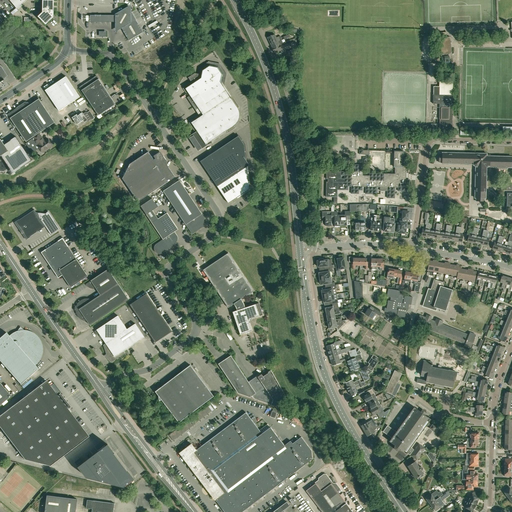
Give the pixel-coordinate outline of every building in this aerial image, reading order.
[(25,0),(8,0),(16,8),(25,0)] [(42,0),(42,7),(42,12),(38,16),(45,24),(52,17),(50,15),(52,14),(52,7),(52,0),(42,0)] [(115,26),(120,29),(122,28),(129,40),(143,32),(136,20),(131,11),(129,14),(124,11),(122,15),(117,13),(115,14),(115,12),(117,12),(117,10),(115,10),(115,8),(110,8),(110,12),(110,26),(115,26)] [(439,55),(452,54),(450,37),(437,38),(439,55)] [(283,43),(281,40),(282,40),(281,38),(270,42),(272,47),(279,44),(283,43)] [(282,51),(289,48),(291,47),(289,44),(288,44),(287,44),(280,47),(279,44),(272,47),(274,53),(281,50),(282,51)] [(199,109),(228,90),(223,82),(223,79),(224,74),(219,65),(209,63),(201,69),(200,74),(195,73),(188,78),(192,84),(186,89),(190,95),(187,97),(196,111),(199,109)] [(66,76),(45,90),(59,111),(80,97),(66,76)] [(116,104),(97,76),(80,87),(98,116),(116,104)] [(449,108),(439,107),(439,119),(440,119),(440,131),(452,131),(453,125),(451,125),(451,121),(453,121),(453,108),(452,104),(452,95),(453,82),(440,81),(440,86),(434,86),(433,94),(433,104),(436,104),(449,104),(449,108)] [(228,133),(235,128),(234,126),(236,124),(238,121),(239,118),(240,114),(239,111),(238,108),(239,107),(228,90),(199,109),(203,115),(192,122),(197,131),(190,136),(199,151),(212,142),(211,141),(227,131),(228,133)] [(25,102),(8,114),(26,142),(55,122),(39,99),(29,105),(28,103),(25,102)] [(89,122),(92,120),(87,113),(84,115),(82,113),(78,116),(77,114),(72,118),(77,125),(83,120),(84,122),(87,120),(89,122)] [(40,149),(43,153),(43,152),(45,152),(47,151),(47,150),(53,146),(47,138),(41,143),(38,140),(42,137),(40,134),(32,139),(25,144),(32,154),(40,149)] [(0,155),(0,156),(12,173),(15,171),(32,160),(16,136),(5,144),(2,140),(1,141),(0,139),(0,155)] [(250,189),(246,164),(244,145),(238,136),(200,161),(228,203),(250,189)] [(403,158),(403,151),(394,151),(394,167),(395,167),(395,174),(370,173),(370,177),(363,177),(363,165),(352,164),(352,168),(355,168),(355,172),(341,171),(334,171),(334,170),(326,169),(326,178),(328,178),(328,182),(326,181),(326,196),(337,197),(337,190),(344,190),(348,190),(348,186),(351,186),(351,193),(359,194),(359,190),(362,190),(362,187),(366,187),(365,194),(377,194),(377,187),(380,187),(380,191),(387,191),(387,198),(394,198),(395,187),(398,187),(398,191),(409,191),(409,180),(405,180),(405,175),(404,175),(404,173),(406,173),(406,158),(403,158)] [(130,164),(122,178),(138,202),(168,181),(168,180),(169,179),(170,180),(175,177),(164,161),(166,160),(163,156),(162,157),(159,154),(155,157),(156,159),(154,160),(148,152),(130,164)] [(511,167),(511,166),(511,157),(487,156),(487,154),(442,153),(442,154),(439,154),(439,162),(442,162),(442,163),(473,164),(476,166),(475,198),(476,198),(476,201),(484,201),(485,198),(486,198),(486,167),(511,167)] [(192,234),(195,232),(204,226),(204,224),(202,222),(203,219),(205,218),(204,218),(203,218),(201,215),(202,214),(179,180),(163,191),(192,234)] [(163,239),(156,244),(155,244),(155,245),(155,246),(154,246),(154,247),(154,248),(154,249),(154,250),(155,251),(155,252),(156,253),(157,253),(158,254),(160,254),(161,254),(163,253),(169,249),(173,246),(172,244),(176,242),(177,241),(177,240),(178,239),(178,238),(178,237),(177,236),(174,232),(178,229),(167,213),(158,219),(153,210),(158,207),(152,198),(141,206),(146,214),(152,223),(163,239)] [(412,220),(413,208),(409,207),(404,207),(404,210),(403,218),(401,233),(406,233),(407,219),(412,220)] [(46,214),(36,212),(34,210),(15,222),(26,239),(45,226),(51,235),(60,229),(48,212),(46,214)] [(350,220),(350,211),(345,211),(345,215),(341,215),(341,226),(347,225),(347,220),(350,220)] [(331,215),(331,212),(322,212),(322,220),(325,220),(325,226),(332,226),(332,220),(331,220),(331,215)] [(341,215),(338,215),(337,212),(331,212),(331,215),(331,220),(332,220),(335,220),(335,227),(339,227),(339,226),(341,226),(341,215)] [(473,242),(476,228),(473,228),(472,234),(469,234),(467,241),(473,242)] [(482,245),(486,230),(483,230),(482,237),(479,236),(478,244),(482,245)] [(497,251),(502,237),(499,236),(497,243),(495,242),(492,249),(497,251)] [(62,238),(41,252),(58,278),(62,275),(71,287),(88,276),(62,238)] [(507,254),(511,242),(508,241),(507,246),(504,245),(502,252),(507,254)] [(228,253),(203,270),(228,308),(234,304),(236,307),(237,310),(233,312),(241,334),(253,330),(250,323),(252,319),(263,315),(259,303),(256,304),(254,298),(250,293),(254,291),(242,274),(240,270),(228,253)] [(340,271),(339,269),(345,268),(344,258),(343,258),(343,257),(339,257),(339,259),(337,259),(338,264),(335,265),(336,271),(340,271)] [(357,258),(354,258),(354,257),(349,257),(349,262),(352,262),(352,268),(354,268),(355,265),(360,265),(360,258),(359,258),(359,257),(357,257),(357,258)] [(324,269),(332,268),(332,265),(328,265),(328,259),(324,260),(323,258),(319,259),(319,261),(317,261),(316,261),(317,265),(318,265),(318,267),(324,266),(324,269)] [(433,271),(435,260),(433,260),(433,261),(429,261),(427,270),(428,270),(433,271)] [(457,276),(459,267),(459,265),(457,264),(457,266),(453,265),(451,275),(457,276)] [(319,279),(330,277),(329,272),(333,271),(332,268),(324,269),(325,272),(319,273),(319,275),(318,275),(319,279)] [(394,279),(394,276),(395,270),(389,268),(388,272),(387,271),(386,278),(388,279),(388,278),(394,279)] [(129,299),(118,283),(108,269),(86,284),(86,285),(87,286),(88,287),(89,287),(89,288),(90,288),(91,288),(92,289),(93,289),(94,289),(94,288),(95,288),(96,288),(100,295),(93,300),(92,300),(91,299),(90,299),(88,298),(87,298),(86,298),(84,299),(83,299),(82,300),(81,300),(80,301),(79,302),(78,303),(77,305),(76,306),(76,307),(76,309),(76,310),(76,311),(76,313),(76,314),(77,315),(78,316),(79,317),(80,318),(81,319),(82,320),(84,321),(85,321),(86,321),(87,321),(90,325),(129,299)] [(469,280),(471,269),(468,269),(468,270),(465,269),(463,279),(469,280)] [(395,270),(394,276),(398,277),(397,283),(400,284),(402,274),(401,274),(402,271),(395,270)] [(410,282),(411,279),(412,272),(406,271),(404,280),(403,280),(402,284),(405,284),(405,281),(410,282)] [(421,283),(418,282),(419,274),(412,272),(411,279),(414,280),(414,284),(415,284),(414,291),(419,292),(421,283)] [(510,285),(511,278),(507,276),(503,288),(505,289),(507,284),(510,285)] [(327,287),(336,285),(335,285),(335,282),(331,283),(330,277),(319,279),(319,283),(321,283),(321,285),(326,284),(327,287)] [(427,296),(423,307),(436,311),(437,308),(446,311),(452,290),(443,287),(445,283),(434,279),(431,289),(428,288),(426,295),(427,296)] [(337,294),(336,288),(337,288),(336,285),(327,287),(327,290),(322,291),(322,292),(321,293),(322,297),(333,295),(337,294)] [(387,308),(386,312),(388,312),(388,314),(397,316),(405,317),(406,309),(406,308),(405,307),(405,304),(409,304),(411,305),(412,297),(409,296),(409,294),(399,293),(400,291),(388,289),(387,296),(393,297),(392,301),(388,300),(387,307),(387,308)] [(130,305),(144,326),(155,343),(172,331),(161,314),(162,314),(159,309),(158,310),(147,293),(130,305)] [(333,295),(322,297),(322,301),(324,301),(324,302),(329,301),(330,304),(338,303),(338,300),(337,294),(333,295)] [(375,309),(373,311),(368,308),(365,314),(372,319),(376,313),(380,316),(382,313),(375,309)] [(511,314),(504,312),(500,310),(500,312),(508,316),(507,319),(511,320),(511,314)] [(436,318),(435,321),(431,319),(432,317),(427,314),(425,317),(420,315),(416,324),(465,344),(465,345),(470,348),(476,335),(470,332),(469,335),(442,324),(443,321),(436,318)] [(106,343),(127,329),(118,316),(94,331),(97,335),(99,333),(106,343)] [(346,323),(345,322),(345,320),(341,321),(329,323),(329,325),(328,325),(329,328),(337,327),(337,331),(346,323)] [(500,322),(500,323),(499,324),(504,326),(503,329),(510,332),(511,327),(500,322)] [(127,329),(106,343),(103,345),(107,356),(106,357),(112,362),(125,353),(124,351),(127,349),(144,337),(135,324),(127,329)] [(11,336),(10,337),(6,332),(0,337),(0,360),(20,384),(38,369),(34,364),(35,363),(36,362),(36,361),(38,360),(38,359),(39,357),(40,355),(40,354),(41,352),(41,350),(41,348),(41,347),(41,346),(40,345),(40,344),(40,343),(39,342),(39,341),(38,340),(37,338),(36,337),(34,336),(33,335),(31,334),(30,333),(29,332),(28,332),(27,332),(26,332),(25,332),(24,332),(23,332),(22,332),(21,332),(20,332),(19,332),(18,332),(17,332),(16,333),(15,333),(13,335),(12,335),(11,336)] [(505,342),(508,337),(496,332),(495,334),(498,335),(500,336),(499,339),(505,342)] [(481,340),(476,350),(474,356),(476,357),(479,351),(483,341),(481,340)] [(328,352),(336,349),(335,346),(342,344),(341,341),(334,343),(335,344),(327,346),(328,352)] [(338,355),(342,354),(351,351),(350,348),(341,351),(340,348),(336,349),(328,352),(330,357),(338,355)] [(500,357),(502,352),(490,348),(489,350),(494,352),(493,355),(500,357)] [(359,367),(357,361),(362,359),(360,354),(358,354),(357,355),(354,356),(355,358),(347,361),(351,371),(359,367)] [(367,368),(372,371),(380,359),(373,354),(368,363),(369,364),(367,368)] [(344,361),(345,359),(344,357),(339,359),(338,355),(330,357),(332,366),(341,363),(340,362),(344,361)] [(231,356),(218,364),(238,393),(250,397),(252,396),(255,399),(283,409),(286,399),(286,398),(271,372),(263,376),(262,374),(249,383),(231,356)] [(496,368),(498,363),(486,358),(485,360),(490,362),(489,365),(496,368)] [(424,363),(421,375),(427,376),(426,382),(435,383),(434,386),(443,388),(444,385),(453,387),(454,380),(455,380),(457,372),(449,371),(441,369),(441,366),(438,366),(438,369),(432,367),(432,366),(433,366),(433,364),(432,364),(432,362),(424,361),(424,363)] [(179,422),(214,396),(190,365),(155,391),(158,395),(159,401),(161,399),(179,422)] [(370,379),(368,374),(365,368),(360,371),(364,381),(370,379)] [(492,378),(494,373),(482,368),(481,370),(484,372),(484,371),(486,372),(485,375),(492,378)] [(390,393),(395,396),(401,384),(398,383),(402,374),(395,370),(385,391),(387,392),(390,393)] [(58,396),(46,380),(0,415),(0,427),(24,459),(50,466),(89,436),(67,408),(69,407),(60,395),(58,396)] [(348,389),(361,383),(360,380),(354,383),(352,380),(351,380),(350,380),(349,380),(349,381),(345,383),(346,387),(348,389)] [(364,383),(363,382),(361,383),(348,389),(349,391),(350,395),(354,393),(355,393),(356,393),(357,392),(358,391),(356,388),(360,386),(360,387),(364,385),(365,384),(364,383)] [(0,404),(11,395),(1,384),(0,383),(0,404)] [(373,398),(376,396),(372,389),(365,392),(367,394),(363,396),(366,402),(373,398)] [(467,393),(463,392),(461,400),(465,401),(466,397),(467,398),(468,396),(472,397),(473,394),(467,393)] [(371,409),(377,406),(380,404),(376,396),(373,398),(366,402),(370,400),(371,402),(368,404),(371,409)] [(373,415),(377,413),(378,415),(384,412),(380,404),(377,406),(371,409),(370,410),(373,415)] [(430,427),(429,428),(434,431),(437,427),(432,424),(432,425),(429,422),(431,419),(414,407),(396,432),(387,425),(383,432),(392,438),(389,441),(395,445),(395,446),(394,446),(394,447),(394,448),(395,448),(395,449),(396,450),(397,450),(397,451),(398,451),(399,450),(400,450),(401,449),(406,453),(407,453),(410,455),(414,449),(411,447),(427,425),(430,427)] [(384,413),(384,412),(378,415),(379,418),(384,416),(386,418),(390,410),(390,409),(384,413)] [(270,427),(262,434),(246,412),(196,450),(192,444),(180,453),(224,511),(242,511),(312,459),(312,451),(301,437),(293,443),(290,441),(284,445),(270,427)] [(364,431),(376,424),(373,419),(368,422),(361,426),(364,431)] [(373,429),(376,428),(378,426),(377,424),(376,424),(364,431),(367,436),(375,432),(374,432),(373,429)] [(470,439),(467,438),(467,446),(470,446),(470,447),(475,447),(475,445),(478,445),(479,439),(470,439)] [(75,462),(87,477),(124,487),(134,479),(108,444),(84,462),(80,458),(75,462)] [(411,464),(408,466),(416,478),(419,476),(420,478),(424,475),(423,474),(421,470),(423,469),(421,466),(419,467),(415,461),(416,459),(417,460),(425,448),(419,444),(411,456),(414,458),(410,463),(411,464)] [(465,470),(465,472),(467,472),(466,480),(469,480),(477,480),(478,474),(475,474),(475,470),(474,470),(468,470),(465,470)] [(317,483),(306,491),(322,511),(353,511),(346,503),(338,492),(341,489),(336,483),(333,483),(326,474),(324,474),(321,476),(321,478),(316,482),(317,483)] [(508,498),(511,495),(511,491),(509,487),(503,491),(505,493),(505,495),(506,496),(508,497),(508,498)] [(425,497),(427,499),(426,501),(428,503),(429,503),(430,504),(435,500),(443,494),(440,491),(438,493),(437,491),(431,495),(430,493),(425,497)] [(478,502),(478,501),(479,498),(470,494),(468,496),(470,497),(468,501),(476,505),(476,504),(477,504),(478,502)] [(74,511),(76,499),(46,495),(43,511),(74,511)] [(113,511),(114,503),(93,501),(88,500),(87,508),(92,508),(91,511),(113,511)] [(435,511),(441,507),(435,500),(430,504),(431,505),(431,507),(432,508),(433,508),(435,511)] [(476,506),(476,505),(468,501),(466,504),(465,503),(463,506),(472,511),(473,508),(474,509),(474,508),(475,508),(476,506)] [(294,511),(287,502),(273,511),(294,511)]
